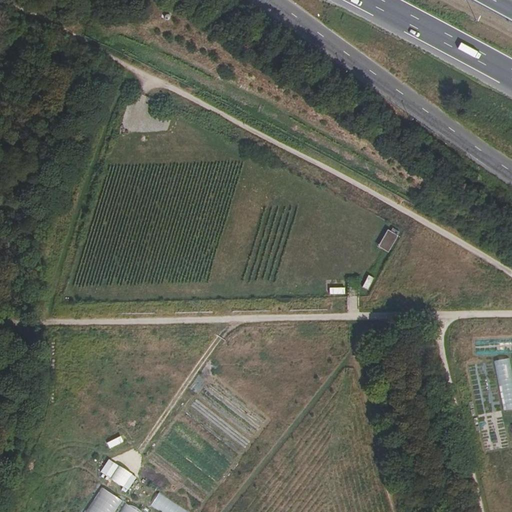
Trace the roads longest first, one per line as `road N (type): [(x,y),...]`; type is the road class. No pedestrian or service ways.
road 1 (motorway): [(272,0),(511,173)]
road 2 (motorway): [(370,0),(511,76)]
